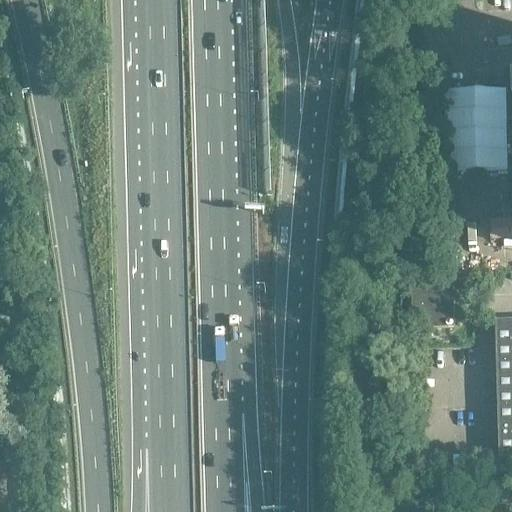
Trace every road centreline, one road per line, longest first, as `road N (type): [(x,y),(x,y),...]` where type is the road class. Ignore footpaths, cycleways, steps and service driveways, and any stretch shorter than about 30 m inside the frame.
road 1 (motorway): [(23,0),(58,178),(97,511)]
road 2 (motorway): [(292,511),(308,148),(330,0)]
road 3 (motorway): [(155,0),(166,448)]
road 4 (motorway): [(221,411),(210,0)]
